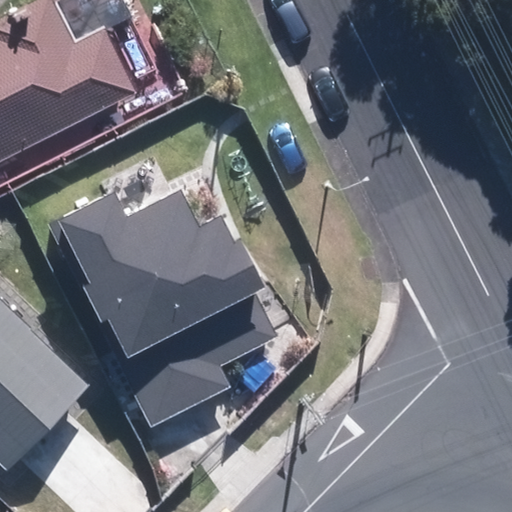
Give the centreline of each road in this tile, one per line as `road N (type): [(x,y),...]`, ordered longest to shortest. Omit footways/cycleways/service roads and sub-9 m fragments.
road 1 (residential): [(496,315),(337,0)]
road 2 (tertiary): [(496,315),(304,511)]
